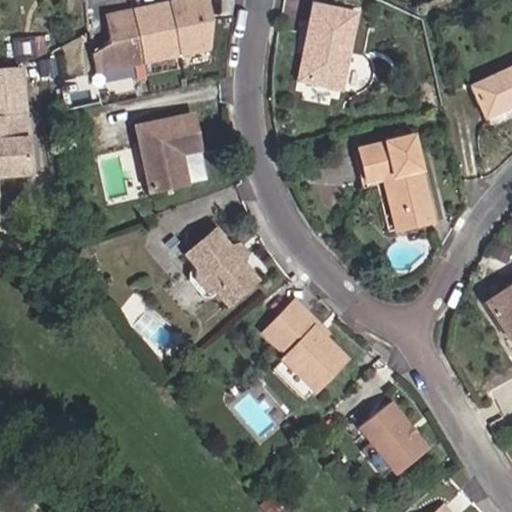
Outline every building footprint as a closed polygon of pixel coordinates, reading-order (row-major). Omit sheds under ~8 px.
[(210,51),(214,24),(208,0),(198,0),(170,6),(181,57),(210,51)] [(358,12),(314,4),(304,54),(307,55),(302,82),(343,90),(358,12)] [(146,64),(181,57),(170,6),(135,13),(146,64)] [(96,75),(146,64),(135,13),(108,19),(111,47),(92,57),(96,75)] [(304,54),(299,81),(302,82),(307,55),(304,54)] [(511,68),(471,87),(486,118),(511,106),(511,68)] [(0,177),(29,175),(20,72),(0,74),(0,177)] [(180,158),(201,154),(193,120),(137,132),(151,196),(187,188),(180,158)] [(414,171),(411,156),(416,154),(412,138),(359,150),(366,182),(382,178),(391,177),(398,212),(406,211),(409,227),(431,222),(420,170),(414,171)] [(416,154),(411,156),(414,171),(420,170),(416,154)] [(382,178),(394,230),(409,227),(406,211),(398,212),(391,177),(382,178)] [(227,306),(258,280),(244,265),(229,246),(215,230),(185,255),(195,268),(197,269),(195,278),(207,292),(216,292),(217,294),(227,306)] [(246,254),(239,246),(229,246),(244,265),(246,254)] [(203,297),(212,297),(217,294),(216,292),(207,292),(195,278),(197,269),(195,268),(189,272),(189,279),(203,297)] [(511,284),(482,303),(499,330),(506,326),(511,334),(511,336),(511,284)] [(325,335),(315,327),(320,322),(296,299),(262,334),(285,357),(282,361),(315,393),(348,359),(325,335)] [(325,335),(329,331),(320,322),(315,327),(325,335)] [(499,330),(504,338),(511,334),(506,326),(499,330)] [(427,448),(389,402),(358,428),(395,474),(427,448)]
